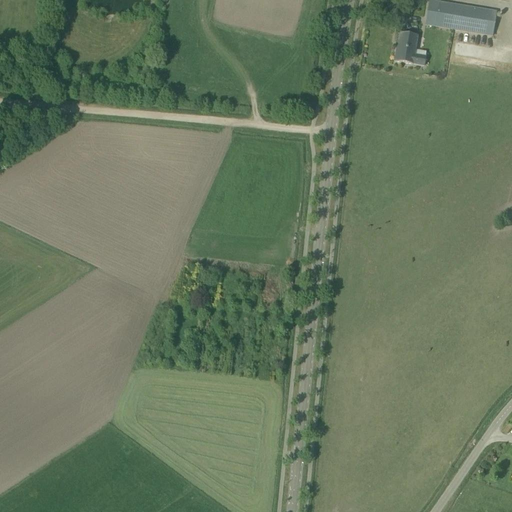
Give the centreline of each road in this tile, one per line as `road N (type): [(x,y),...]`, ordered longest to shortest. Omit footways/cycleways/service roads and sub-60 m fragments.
road 1 (tertiary): [(290,511),(326,112),(345,0)]
road 2 (track): [(0,100),(325,130)]
road 3 (unclassified): [(435,511),(511,407)]
